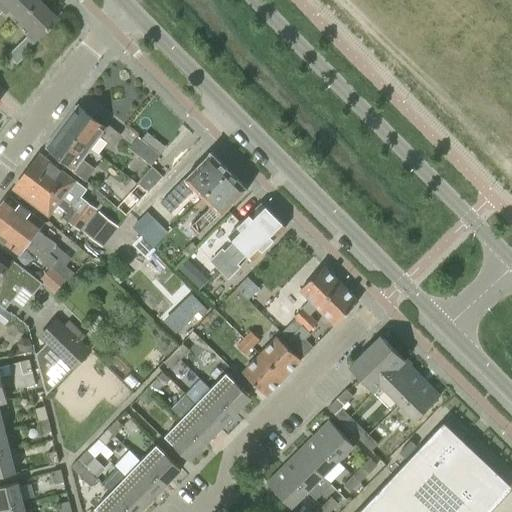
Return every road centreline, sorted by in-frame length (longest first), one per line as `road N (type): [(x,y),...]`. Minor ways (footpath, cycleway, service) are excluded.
road 1 (tertiary): [(124,4),(446,328)]
road 2 (tertiary): [(511,260),(251,0)]
road 3 (residential): [(206,511),(235,457),(384,306)]
road 4 (residential): [(0,171),(124,4)]
